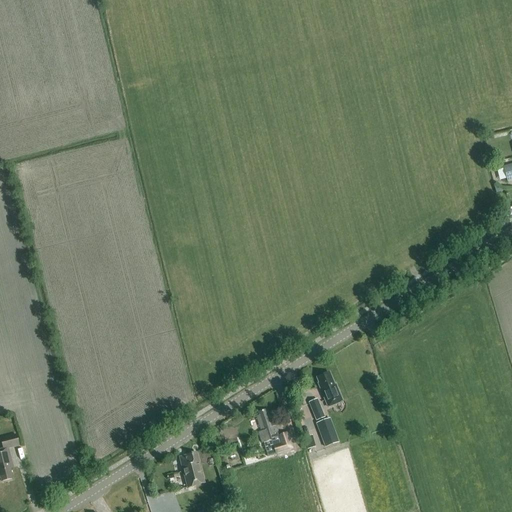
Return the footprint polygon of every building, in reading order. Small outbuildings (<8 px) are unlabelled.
[(511,164),(503,167),(507,182),(511,180),(511,164)] [(328,408),(342,402),(335,385),(333,386),(329,373),(317,378),(319,383),(318,384),(328,408)] [(324,417),(321,408),(318,400),(309,404),(316,421),(324,417)] [(279,435),(278,433),(271,412),(267,413),(266,410),(258,413),(259,416),(256,417),(261,432),(258,433),(261,443),(263,442),(268,456),(275,454),(293,449),(288,432),(279,435)] [(337,443),(328,419),(316,424),(325,448),(337,443)] [(13,467),(8,448),(19,445),(16,434),(0,438),(3,448),(0,449),(0,478),(1,478),(1,481),(12,478),(10,468),(13,467)] [(308,448),(315,446),(312,435),(305,437),(308,448)] [(188,457),(181,459),(188,487),(203,483),(195,453),(187,455),(188,457)]
